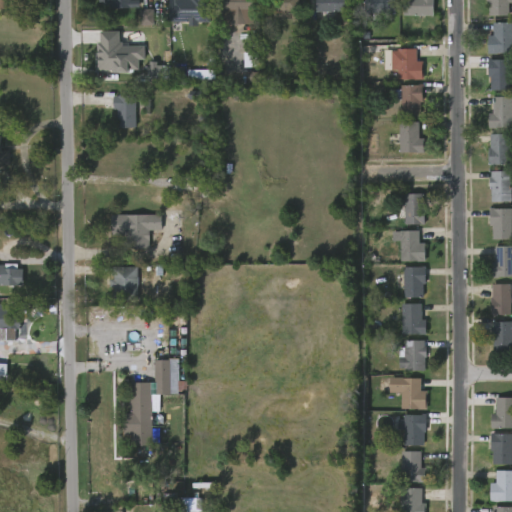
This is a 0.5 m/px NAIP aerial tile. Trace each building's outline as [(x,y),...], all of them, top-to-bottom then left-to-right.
[(8,0),(0,0),(0,9),(8,9),(8,0)] [(140,0),(141,8),(110,9),(109,0),(140,0)] [(213,0),(213,21),(173,20),(173,0),(213,0)] [(256,0),(256,10),(227,10),(227,0),(256,0)] [(302,0),(302,11),(272,11),(272,0),(302,0)] [(347,0),(347,11),(319,11),(319,22),(310,21),(310,0),(347,0)] [(397,0),(397,14),(384,14),(384,20),(374,20),(374,13),(367,13),(367,0),(397,0)] [(419,15),(405,15),(405,0),(436,0),(436,15),(419,15)] [(511,0),(511,4),(509,4),(509,16),(488,16),(488,2),(487,2),(487,0),(511,0)] [(162,25),(142,26),(141,9),(162,8),(162,25)] [(511,53),(487,53),(487,35),(493,35),(493,23),(511,23),(511,53)] [(144,46),(121,46),(120,32),(98,32),(98,72),(139,72),(139,60),(145,60),(144,46)] [(417,55),(417,61),(423,62),(423,80),(397,79),(397,70),(386,69),(386,52),(397,51),(397,49),(417,49),(417,55)] [(245,68),(257,67),(257,53),(244,53),(245,68)] [(496,59),(510,60),(510,91),(490,91),(490,77),(488,77),(488,59),(496,59)] [(169,80),(169,66),(157,67),(157,71),(150,71),(150,80),(169,80)] [(188,79),(214,80),(215,71),(188,70),(188,79)] [(423,91),(423,103),(421,103),(421,116),(401,116),(401,100),(391,100),(391,89),(400,89),(400,86),(423,84),(423,91)] [(135,99),(135,128),(116,128),(116,110),(112,110),(112,96),(135,97),(135,99)] [(511,128),(489,129),(488,114),(493,114),(493,97),(511,97),(511,128)] [(418,130),(418,139),(423,139),(423,153),(399,153),(400,123),(418,123),(418,130)] [(509,166),(489,166),(490,134),(508,134),(509,166)] [(0,137),(1,150),(8,151),(8,165),(0,165),(0,137)] [(511,172),(511,203),(491,203),(491,189),(489,189),(491,172),(511,172)] [(191,190),(191,177),(177,177),(178,190),(191,190)] [(425,202),(425,207),(427,207),(427,224),(407,224),(407,221),(400,221),(400,200),(407,200),(407,193),(426,193),(425,202)] [(499,209),(511,209),(511,240),(492,240),(493,223),(489,223),(489,208),(499,209)] [(152,230),(152,249),(128,249),(128,236),(113,236),(114,214),(164,215),(164,230),(152,230)] [(419,238),(419,242),(424,242),(425,261),(400,260),(399,230),(419,230),(419,238)] [(511,278),(490,278),(490,263),(495,263),(495,247),(511,247),(511,278)] [(0,264),(16,264),(16,268),(22,268),(22,285),(0,284),(0,264)] [(423,284),(423,297),(404,297),(404,287),(397,287),(397,273),(403,273),(403,266),(425,266),(425,284),(423,284)] [(137,267),(137,280),(147,280),(146,289),(137,290),(137,301),(113,301),(113,288),(108,288),(108,280),(113,281),(113,276),(111,276),(111,267),(137,267)] [(511,316),(491,316),(492,285),(511,285),(511,316)] [(421,311),(421,319),(425,319),(425,333),(402,333),(401,303),(421,303),(421,311)] [(0,305),(3,306),(3,310),(13,310),(13,329),(0,328),(0,305)] [(511,322),(511,352),(494,353),(493,340),(491,340),(491,328),(494,328),(494,323),(511,322)] [(426,346),(425,370),(405,370),(405,368),(399,368),(399,347),(404,347),(404,339),(425,340),(424,345),(426,346)] [(169,394),(155,394),(154,359),(169,359),(169,394)] [(423,385),(423,390),(428,390),(428,408),(403,408),(403,377),(423,377),(423,385)] [(151,385),(151,398),(152,398),(151,411),(162,415),(164,422),(158,427),(151,429),(151,445),(130,445),(130,434),(122,434),(123,413),(129,413),(130,382),(151,382),(151,385)] [(511,428),(491,428),(491,413),(495,413),(496,397),(511,397),(511,428)] [(428,421),(426,444),(406,443),(406,428),(400,428),(400,418),(406,418),(406,413),(428,413),(428,421)] [(499,432),(511,432),(511,465),(492,464),(493,450),(490,450),(491,432),(499,432)] [(424,466),(424,468),(428,468),(428,482),(404,482),(404,451),(424,451),(424,466)] [(511,470),(511,501),(490,501),(490,482),(496,482),(496,470),(511,470)] [(424,501),(424,503),(427,503),(427,511),(402,511),(403,488),(424,488),(424,501)] [(203,510),(206,510),(206,506),(210,507),(210,511),(178,511),(179,502),(165,502),(165,493),(179,494),(178,497),(203,499),(203,510)]
